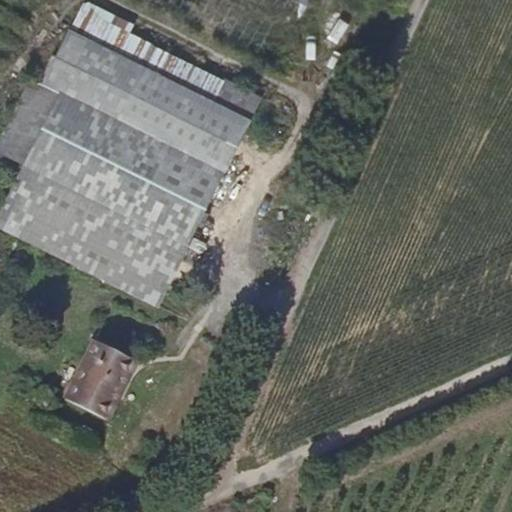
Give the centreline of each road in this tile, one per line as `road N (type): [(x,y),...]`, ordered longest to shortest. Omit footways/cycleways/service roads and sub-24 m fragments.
road 1 (track): [(422,0),(207,498)]
road 2 (track): [(177,511),(511,371)]
